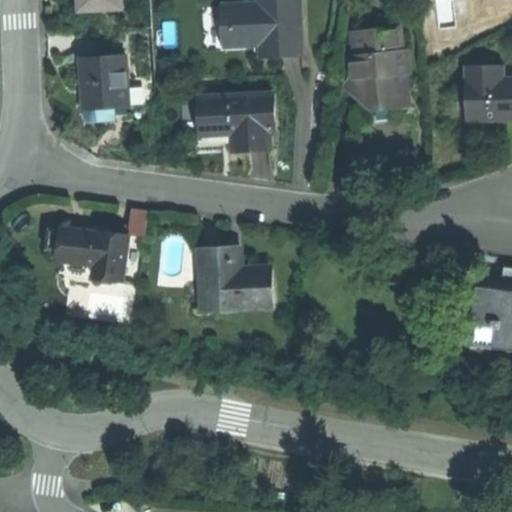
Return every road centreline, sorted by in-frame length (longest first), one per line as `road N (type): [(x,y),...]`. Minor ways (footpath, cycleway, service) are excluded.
road 1 (residential): [(511,244),(94,182),(21,163)]
road 2 (tertiary): [(511,465),(191,412),(166,411),(98,433),(54,433)]
road 3 (residential): [(21,163),(18,0)]
